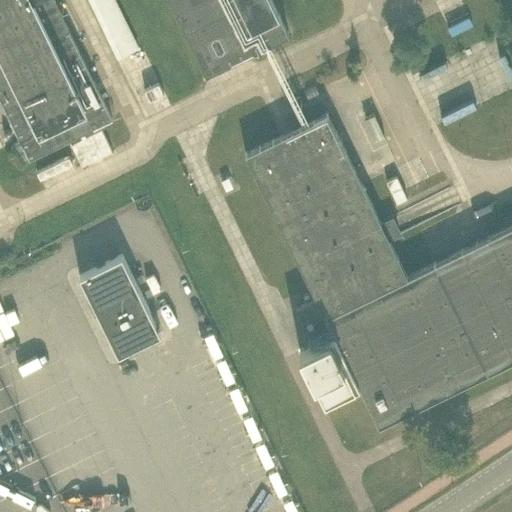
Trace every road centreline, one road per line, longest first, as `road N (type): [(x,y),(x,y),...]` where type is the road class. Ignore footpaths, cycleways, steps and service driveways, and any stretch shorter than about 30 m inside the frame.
road 1 (unknown): [(178,127),(364,511)]
road 2 (unknown): [(370,24),(428,140),(448,161),(476,175),(511,171)]
road 3 (unknown): [(178,127),(370,24)]
road 4 (unknown): [(0,223),(153,141)]
road 5 (unknown): [(84,0),(153,141)]
